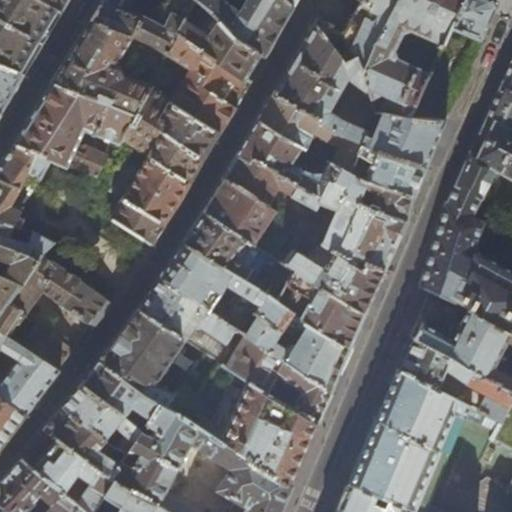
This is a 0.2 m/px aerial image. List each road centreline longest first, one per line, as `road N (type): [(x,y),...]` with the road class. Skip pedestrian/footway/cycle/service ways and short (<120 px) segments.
road 1 (residential): [(306,511),(511,38)]
road 2 (residential): [(86,0),(0,140)]
